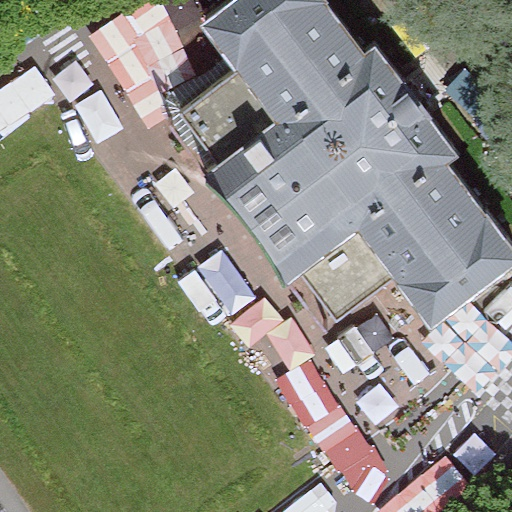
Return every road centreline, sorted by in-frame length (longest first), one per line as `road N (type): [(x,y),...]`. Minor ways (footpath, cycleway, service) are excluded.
road 1 (unclassified): [(354,511),(511,377)]
road 2 (unclassified): [(102,0),(0,69)]
